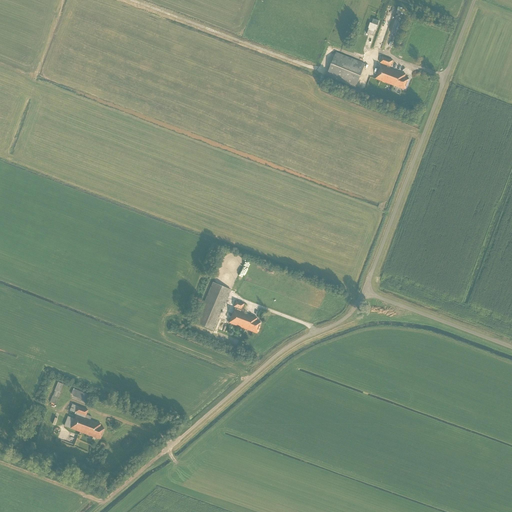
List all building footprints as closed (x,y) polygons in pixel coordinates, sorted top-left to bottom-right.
[(378,25),(379,21),(373,19),(372,24),(370,23),(368,28),(369,29),(367,34),(373,36),(375,31),(376,31),(378,26),(378,25)] [(361,27),(356,41),(360,42),(365,28),(361,27)] [(356,88),(365,64),(336,53),(327,76),(356,88)] [(375,79),(377,80),(403,89),(405,90),(409,79),(405,78),(406,75),(390,69),(390,67),(393,61),(380,56),(377,62),(382,64),(380,69),(379,69),(375,79)] [(365,90),(384,97),(388,88),(368,81),(365,90)] [(235,280),(241,282),(249,264),(245,262),(243,267),(241,266),(235,280)] [(213,331),(231,290),(212,283),(195,323),(213,331)] [(256,334),(261,323),(256,321),(257,318),(241,312),(241,310),(242,310),(244,304),(236,301),(233,307),(235,308),(234,310),(233,313),(232,313),(229,323),(256,334)] [(225,332),(228,323),(221,320),(218,330),(225,332)] [(55,405),(63,385),(58,384),(50,403),(55,405)] [(73,396),(86,401),(89,395),(73,388),(71,394),(74,395),(73,396)] [(100,439),(104,429),(100,427),(101,424),(90,420),(91,417),(86,415),(88,410),(72,404),(70,411),(75,412),(75,414),(76,414),(75,419),(68,416),(64,426),(98,439),(98,438),(100,439)]
